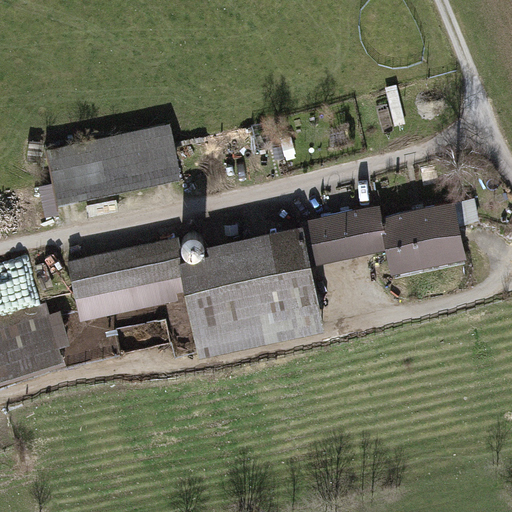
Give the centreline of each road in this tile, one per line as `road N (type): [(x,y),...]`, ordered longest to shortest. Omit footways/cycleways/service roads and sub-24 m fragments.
road 1 (unclassified): [(489,136),(0,251)]
road 2 (track): [(435,0),(489,136)]
